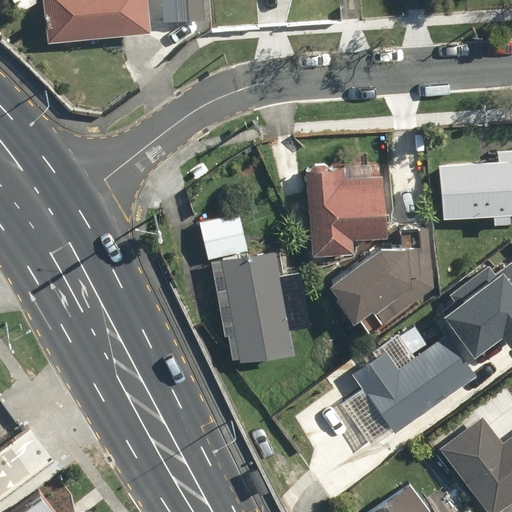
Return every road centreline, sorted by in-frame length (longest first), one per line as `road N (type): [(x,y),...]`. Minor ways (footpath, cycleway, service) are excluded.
road 1 (residential): [(50,219),(229,93),(284,79),(511,61)]
road 2 (primary): [(139,381),(50,219)]
road 3 (residential): [(139,381),(0,489)]
road 4 (primary): [(209,511),(139,381)]
